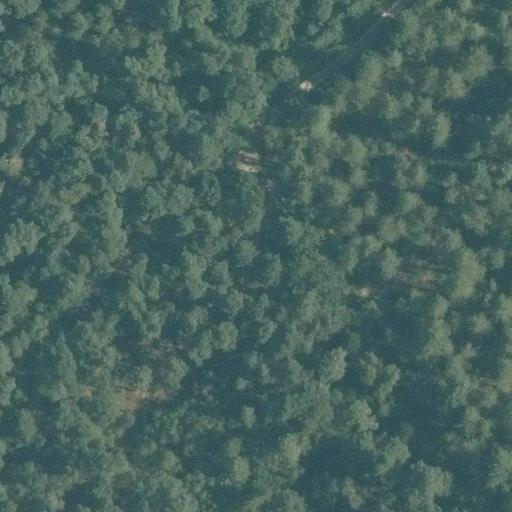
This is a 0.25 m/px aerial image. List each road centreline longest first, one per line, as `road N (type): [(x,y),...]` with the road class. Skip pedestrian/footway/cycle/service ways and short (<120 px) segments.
road 1 (track): [(245,160),(330,276),(479,511)]
road 2 (track): [(245,160),(0,412)]
road 3 (track): [(406,0),(245,160)]
